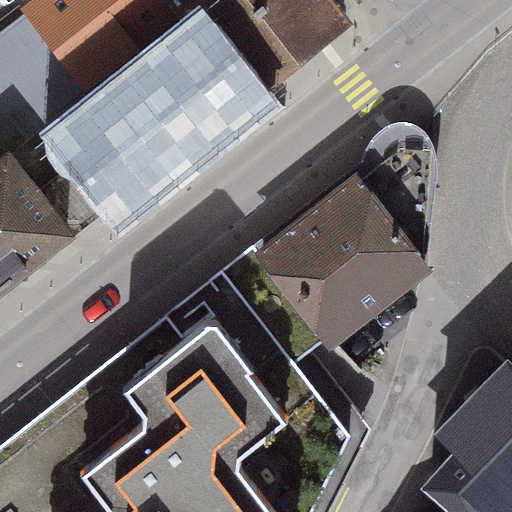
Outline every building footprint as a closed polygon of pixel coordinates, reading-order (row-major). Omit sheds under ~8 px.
[(181,7),(176,0),(31,0),(26,4),(29,8),(26,10),(33,20),(0,45),(0,82),(32,123),(86,81),(181,7)] [(251,93),(343,18),(328,0),(176,0),(181,7),(200,29),(251,93)] [(82,225),(251,93),(200,29),(65,136),(91,167),(83,173),(73,161),(48,182),(82,225)] [(0,161),(7,155),(1,147),(32,123),(0,82),(0,161)] [(368,357),(396,335),(423,265),(433,142),(401,141),(260,251),(358,370),(368,357)] [(0,289),(70,234),(7,155),(0,161),(0,289)] [(307,511),(359,411),(282,313),(267,325),(239,290),(55,434),(78,463),(47,487),(15,511),(307,511)] [(430,480),(460,506),(467,511),(511,511),(511,367),(506,362),(439,429),(458,448),(430,480)]
